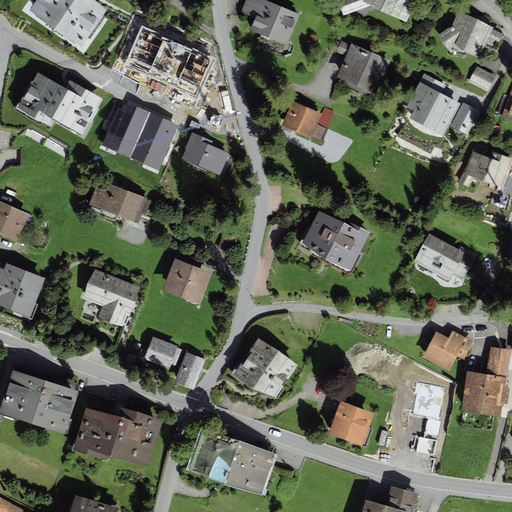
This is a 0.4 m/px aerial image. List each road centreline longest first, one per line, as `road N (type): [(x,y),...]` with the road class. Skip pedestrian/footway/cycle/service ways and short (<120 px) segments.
road 1 (tertiary): [(193,407),(410,478),(511,491)]
road 2 (residential): [(242,309),(261,196),(219,0)]
road 3 (residential): [(242,309),(302,307),(426,323),(511,314)]
road 4 (tertiary): [(0,337),(193,407)]
